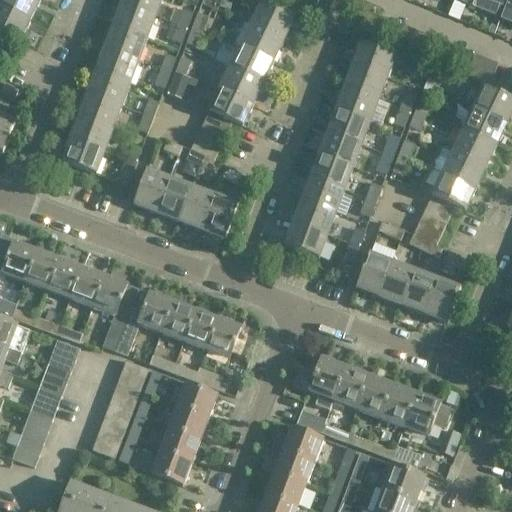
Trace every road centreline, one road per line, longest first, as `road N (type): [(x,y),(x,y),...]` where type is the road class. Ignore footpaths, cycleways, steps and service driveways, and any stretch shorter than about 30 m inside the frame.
road 1 (residential): [(231,280),(9,200)]
road 2 (residential): [(216,511),(297,307)]
road 3 (residential): [(455,511),(503,385),(460,368)]
road 4 (residential): [(460,368),(297,307)]
road 5 (residential): [(385,0),(511,54)]
road 6 (residential): [(9,200),(58,75)]
road 7 (residential): [(231,280),(276,161)]
